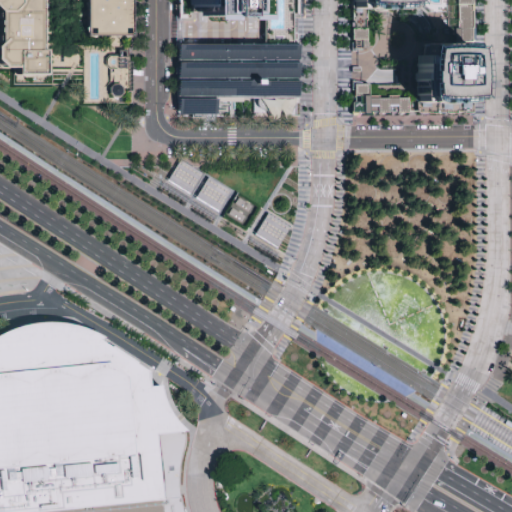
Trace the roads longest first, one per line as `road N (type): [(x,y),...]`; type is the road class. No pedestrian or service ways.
road 1 (secondary): [(413,460),(466,386),(491,333),(499,135)]
road 2 (primary): [(231,343),(0,191)]
road 3 (primary): [(0,225),(161,325)]
road 4 (residential): [(499,135),(325,136)]
road 5 (primary): [(395,450),(253,358)]
road 6 (residential): [(325,136),(177,136),(164,129)]
road 7 (secondary): [(324,0),(325,136)]
road 8 (secondary): [(499,135),(497,0)]
road 9 (residential): [(164,129),(157,119),(155,0)]
